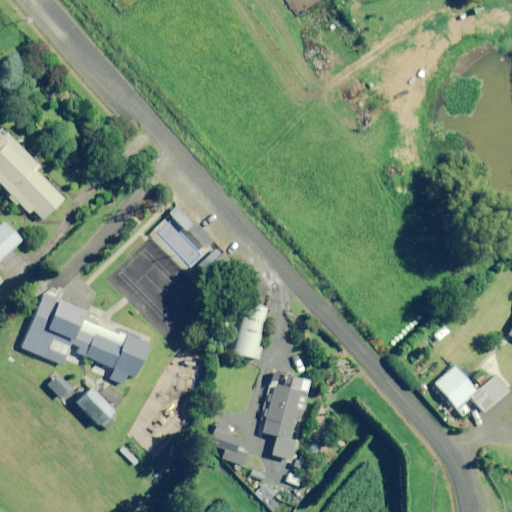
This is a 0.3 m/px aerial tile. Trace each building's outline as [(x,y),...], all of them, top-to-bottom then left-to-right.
[(37,168),(5,134),(0,138),(0,186),(8,195),(6,198),(13,206),(16,203),(26,214),(31,210),(41,220),(62,200),(34,170),(37,168)] [(186,233),(193,226),(175,207),(168,214),(186,233)] [(0,259),(20,241),(3,223),(0,225),(0,259)] [(193,226),(186,233),(202,249),(211,240),(195,223),(193,226)] [(214,249),(196,267),(207,279),(225,260),(214,249)] [(50,305),(11,288),(0,312),(0,352),(24,363),(50,305)] [(267,309),(242,304),(231,355),(256,360),(267,309)] [(116,335),(49,311),(37,343),(104,367),(116,335)] [(457,371),(458,370),(464,365),(455,353),(448,359),(453,366),(457,371)] [(452,410),(460,403),(468,397),(475,392),(458,370),(457,371),(453,366),(431,384),(452,410)] [(270,376),(237,370),(228,427),(261,433),(270,376)] [(480,387),(489,380),(481,370),(472,378),(480,387)] [(84,398),(61,374),(37,396),(60,420),(84,398)] [(475,392),(468,397),(476,407),(469,413),(480,427),(488,421),(483,414),(508,394),(494,376),(489,380),(480,387),(475,392)] [(460,403),(452,410),(445,416),(451,424),(467,411),(460,403)] [(295,460),(281,448),(276,455),(290,467),(295,460)]
